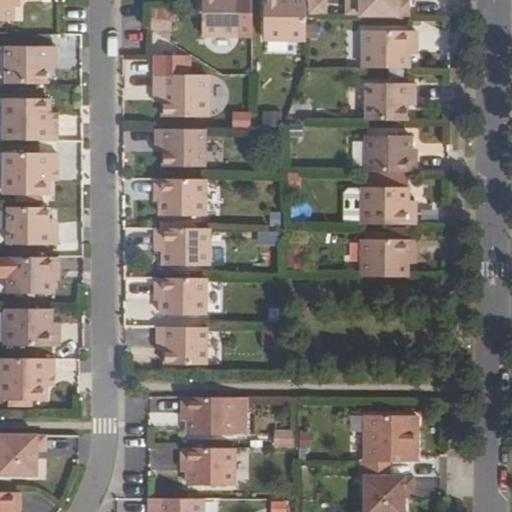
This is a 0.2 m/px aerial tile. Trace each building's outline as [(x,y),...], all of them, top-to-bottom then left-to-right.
[(0,0),(0,21),(13,21),(13,8),(13,1),(17,1),(17,0),(0,0)] [(251,36),(251,0),(201,0),(201,36),(251,36)] [(264,0),(264,39),(305,39),(306,15),(305,0),(264,0)] [(399,0),(359,0),(360,16),(409,17),(409,1),(408,1),(399,1),(399,0)] [(150,8),(151,30),(173,29),(172,7),(150,8)] [(363,69),(409,69),(408,54),(409,47),(416,47),(416,31),(364,31),(363,69)] [(7,84),(49,84),(49,69),(49,62),(57,62),(57,47),(7,46),(7,84)] [(164,91),(164,101),(164,117),(208,116),(208,75),(155,75),(155,91),(164,91)] [(366,121),(407,121),(407,107),(407,99),(416,99),(416,83),(366,83),(366,121)] [(155,91),(155,101),(164,101),(164,91),(155,91)] [(4,141),(57,141),(57,125),(48,125),(48,115),(48,100),(4,99),(4,141)] [(57,125),(57,115),(48,115),(48,125),(57,125)] [(204,130),(155,130),(154,145),(162,145),(162,153),(161,168),(204,168),(204,130)] [(365,173),(415,172),(415,157),(411,157),(411,149),(411,135),(366,135),(365,173)] [(47,195),(48,179),(48,169),(57,169),(57,154),(4,153),(4,194),(47,195)] [(48,179),(57,179),(57,169),(48,169),(48,179)] [(204,180),(155,179),(155,195),(159,195),(160,202),(160,216),(204,217),(204,180)] [(362,225),(415,225),(415,209),(408,209),(408,202),(408,187),(362,187),(362,225)] [(48,208),(8,207),(8,244),(57,244),(58,229),(48,229),(48,222),(48,208)] [(208,229),(155,229),(155,245),(162,245),(162,251),(162,266),(208,267),(208,229)] [(362,277),(407,277),(407,263),(407,256),(415,256),(415,239),(362,239),(362,277)] [(53,280),(53,273),(58,273),(58,258),(0,257),(0,276),(8,276),(8,294),(52,294),(53,280)] [(205,279),(156,279),(155,294),(160,294),(160,301),(160,315),(205,316),(205,279)] [(51,309),(5,309),(5,347),(58,347),(58,331),(51,331),(51,324),(51,309)] [(207,328),(156,328),(157,344),(164,344),(164,350),(164,366),(206,366),(207,328)] [(54,359),(1,358),(1,396),(46,396),(46,382),(46,375),(53,375),(54,359)] [(234,435),(234,397),(180,397),(180,413),(187,413),(187,421),(187,434),(234,435)] [(247,435),(247,398),(234,397),(234,435),(247,435)] [(365,477),(389,477),(389,463),(417,464),(417,417),(365,417),(365,462),(359,462),(359,477),(365,477)] [(277,446),(293,446),(293,432),(277,432),(277,446)] [(0,475),(37,476),(38,452),(47,452),(47,436),(0,435),(0,475)] [(233,486),(234,449),(180,448),(180,464),(187,465),(187,471),(187,486),(233,486)] [(389,477),(365,477),(364,511),(405,511),(405,493),(414,493),(415,477),(389,477)] [(13,511),(13,509),(20,509),(20,493),(0,492),(0,511),(13,511)] [(203,511),(203,499),(150,499),(150,511),(203,511)]
